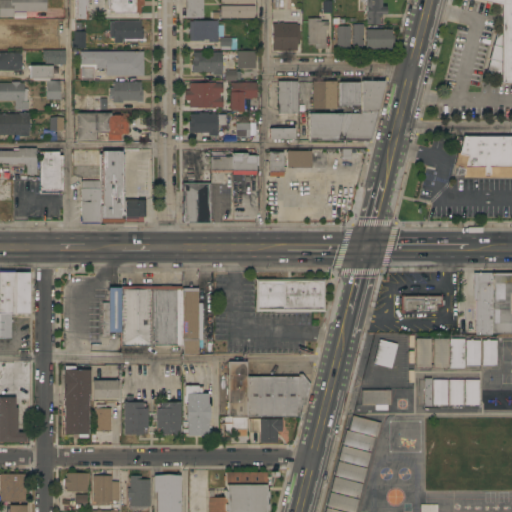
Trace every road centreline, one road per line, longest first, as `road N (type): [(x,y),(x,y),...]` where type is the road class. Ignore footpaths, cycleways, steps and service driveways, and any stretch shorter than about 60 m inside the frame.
road 1 (residential): [(0,458),(316,455)]
road 2 (residential): [(45,250),(45,511)]
road 3 (residential): [(169,249),(168,0)]
road 4 (residential): [(266,66),(413,70)]
road 5 (secondary): [(316,455),(348,332)]
